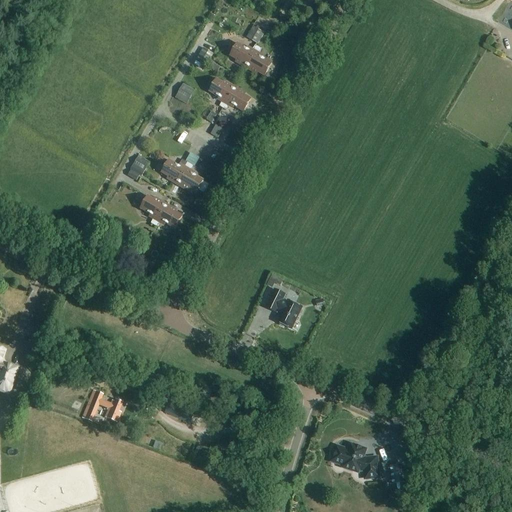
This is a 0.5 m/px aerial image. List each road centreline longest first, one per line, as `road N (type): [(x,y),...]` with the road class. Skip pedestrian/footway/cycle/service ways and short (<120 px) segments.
road 1 (residential): [(167,321),(351,0)]
road 2 (unclassified): [(511,471),(314,385)]
road 3 (unclassified): [(167,321),(0,240)]
road 4 (unclassified): [(314,385),(167,321)]
road 5 (unclassified): [(274,511),(314,385)]
